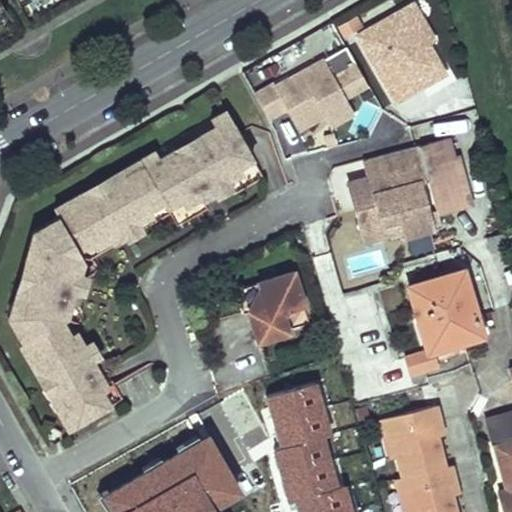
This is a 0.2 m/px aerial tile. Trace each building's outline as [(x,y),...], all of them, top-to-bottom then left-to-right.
[(433,39),(411,2),(356,34),(387,88),(412,74),(419,86),(442,73),(425,43),(433,39)] [(369,86),(345,43),(272,84),(271,83),(254,92),(268,117),(285,107),(297,127),(323,112),(346,99),(369,86)] [(419,86),(412,74),(387,88),(394,101),(419,86)] [(469,82),(446,85),(449,109),(472,106),(469,82)] [(352,110),(346,99),(323,112),(329,123),(352,110)] [(62,320),(59,315),(63,301),(57,300),(61,285),(66,269),(72,271),(75,261),(82,257),(77,249),(91,241),(106,233),(103,228),(117,220),(130,212),(133,217),(149,208),(163,200),(166,207),(180,199),(195,190),(192,185),(206,178),(220,170),(223,175),(238,166),(252,158),(225,110),(210,119),(213,125),(217,132),(190,147),(162,163),(158,157),(155,150),(121,170),(124,176),(99,190),(75,204),(71,198),(53,208),(58,216),(32,231),(28,246),(35,248),(27,275),(20,303),(12,301),(8,317),(22,342),(19,343),(30,362),(36,358),(71,338),(69,334),(61,320),(62,320)] [(186,141),(190,147),(217,132),(213,125),(186,141)] [(403,232),(404,236),(431,229),(426,211),(418,182),(428,179),(436,209),(437,212),(464,204),(445,136),(418,144),(419,145),(382,155),(386,172),(381,173),(382,180),(371,183),(370,176),(369,177),(347,182),(360,228),(399,218),(403,232)] [(162,163),(190,147),(186,141),(158,157),(162,163)] [(381,173),(386,172),(382,155),(364,160),(369,177),(370,176),(381,173)] [(241,172),(238,166),(223,175),(226,181),(241,172)] [(96,184),(99,190),(124,176),(121,170),(96,184)] [(223,175),(220,170),(206,178),(216,196),(216,197),(230,189),(226,181),(223,175)] [(382,180),(381,173),(370,176),(371,183),(382,180)] [(216,196),(206,178),(192,185),(195,190),(199,197),(203,203),(216,196)] [(75,204),(99,190),(96,184),(71,198),(75,204)] [(199,197),(195,190),(180,199),(184,205),(199,197)] [(152,214),(149,208),(133,217),(137,223),(152,214)] [(436,209),(426,211),(431,229),(441,226),(437,212),(436,209)] [(127,239),(141,231),(137,223),(133,217),(130,212),(117,220),(127,238),(127,239)] [(403,232),(399,218),(360,228),(364,242),(403,232)] [(117,220),(103,228),(106,233),(109,239),(113,246),(127,238),(117,220)] [(511,246),(511,237),(510,231),(488,237),(492,252),(511,246)] [(109,239),(106,233),(91,241),(95,247),(109,239)] [(20,273),(27,275),(35,248),(28,246),(20,273)] [(82,257),(75,261),(72,271),(77,273),(82,257)] [(66,269),(61,285),(82,291),(86,275),(77,273),(72,271),(66,269)] [(481,334),(461,270),(408,287),(416,313),(422,311),(432,342),(460,334),(462,340),(481,334)] [(309,323),(292,271),(240,288),(256,340),(309,323)] [(12,301),(20,303),(27,275),(20,273),(12,301)] [(77,306),(82,291),(61,285),(57,300),(63,301),(69,303),(77,306)] [(64,318),(69,303),(63,301),(59,315),(62,320),(64,318)] [(462,340),(460,334),(432,342),(422,311),(416,313),(428,350),(462,340)] [(84,346),(77,335),(71,338),(78,349),(84,346)] [(87,378),(80,366),(72,352),(78,349),(71,338),(36,358),(50,383),(57,396),(87,378)] [(78,349),(72,352),(80,366),(98,356),(99,356),(91,342),(84,346),(78,349)] [(98,356),(80,366),(87,378),(88,380),(93,377),(99,373),(106,369),(98,356)] [(44,387),(50,383),(36,358),(30,362),(44,387)] [(99,373),(93,377),(102,392),(108,388),(99,373)] [(57,396),(64,408),(58,411),(68,430),(110,406),(102,392),(93,377),(88,380),(87,378),(57,396)] [(317,379),(264,394),(278,445),(271,447),(285,496),(292,494),(296,511),(353,511),(345,481),(337,483),(324,435),(332,433),(317,379)] [(58,411),(64,408),(57,396),(50,383),(44,387),(58,411)] [(440,421),(436,404),(380,418),(386,440),(393,439),(397,454),(403,476),(395,478),(401,500),(408,498),(411,511),(455,511),(451,493),(448,483),(455,481),(451,464),(444,466),(436,433),(433,422),(440,421)] [(436,433),(442,431),(440,421),(433,422),(436,433)] [(207,431),(99,495),(109,511),(216,511),(214,509),(243,492),(207,431)] [(397,454),(393,439),(386,440),(390,456),(397,454)] [(511,511),(511,439),(493,444),(505,489),(498,491),(504,511),(508,511),(511,511)] [(451,493),(458,491),(455,481),(448,483),(451,493)] [(411,511),(408,498),(401,500),(404,511),(411,511)]
